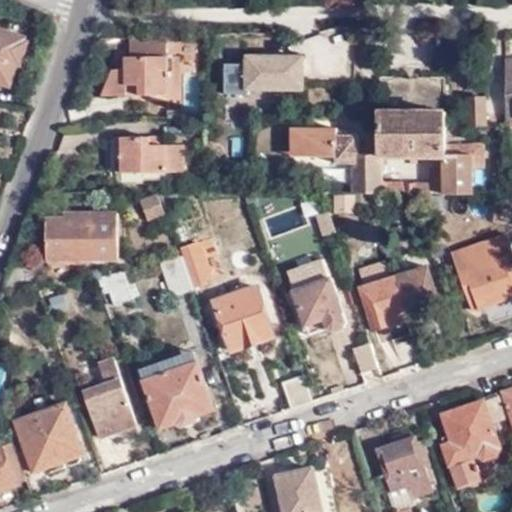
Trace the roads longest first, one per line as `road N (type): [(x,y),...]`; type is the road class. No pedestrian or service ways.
road 1 (residential): [(511,362),(78,511)]
road 2 (unknown): [(97,5),(511,11)]
road 3 (residential): [(97,5),(0,268)]
